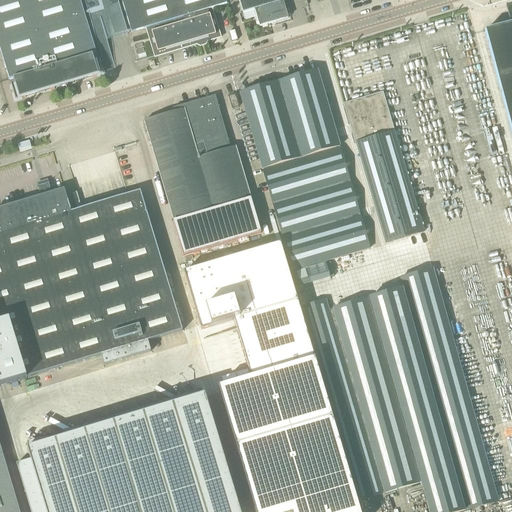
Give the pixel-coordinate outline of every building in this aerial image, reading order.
[(96,54),(80,0),(0,0),(0,48),(10,80),(14,79),(15,83),(11,84),(16,101),(26,98),(26,97),(50,89),(51,90),(55,89),(55,88),(57,88),(58,89),(60,89),(61,88),(61,86),(63,86),(64,86),(68,85),(68,84),(92,77),(92,78),(103,75),(98,58),(94,59),(92,55),(96,54)] [(121,0),(132,33),(146,29),(150,27),(157,52),(158,52),(215,36),(216,35),(208,10),(213,9),(227,5),(225,0),(121,0)] [(288,18),(283,1),(286,0),(239,0),(243,13),(254,10),(259,27),(288,18)] [(510,25),(485,31),(511,133),(511,5),(506,7),(510,25)] [(318,71),(240,93),(262,169),(340,146),(318,71)] [(383,93),(345,104),(386,243),(424,232),(383,93)] [(165,111),(167,115),(144,121),(172,220),(183,256),(260,234),(249,198),(235,148),(230,149),(215,96),(165,111)] [(235,96),(229,98),(232,109),(238,107),(235,96)] [(340,149),(264,172),(294,272),(370,249),(340,149)] [(0,233),(0,387),(17,382),(16,381),(32,376),(101,355),(104,366),(150,351),(147,340),(183,329),(140,190),(71,212),(64,189),(52,193),(47,177),(36,180),(41,196),(0,208),(0,228),(2,233),(0,233)] [(201,330),(234,321),(251,378),(218,388),(255,511),(360,511),(280,244),(184,273),(201,330)] [(311,284),(307,269),(294,273),(298,288),(311,284)] [(329,310),(327,300),(303,307),(359,501),(421,483),(429,511),(463,511),(499,502),(434,269),(401,278),(404,289),(329,310)] [(474,333),(476,340),(491,336),(490,329),(474,333)] [(476,340),(479,356),(491,354),(489,346),(484,347),(482,339),(476,340)] [(490,355),(481,358),(483,366),(493,363),(490,355)] [(239,511),(211,419),(204,397),(203,397),(201,392),(193,394),(182,397),(164,403),(152,406),(135,412),(123,415),(105,421),(94,424),(83,427),(76,429),(64,433),(47,438),(35,442),(27,444),(29,450),(27,451),(30,460),(16,464),(30,511),(239,511)] [(18,511),(0,447),(0,511),(18,511)]
